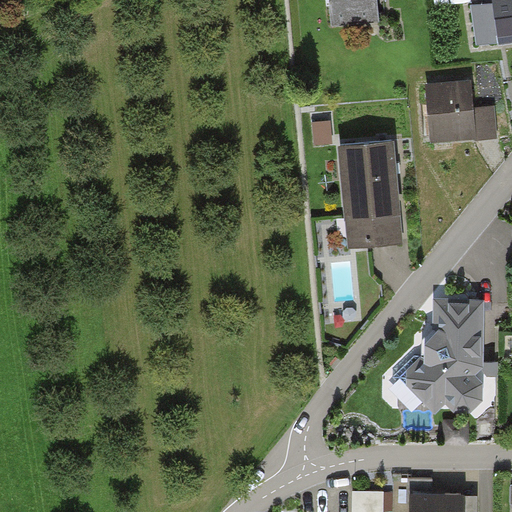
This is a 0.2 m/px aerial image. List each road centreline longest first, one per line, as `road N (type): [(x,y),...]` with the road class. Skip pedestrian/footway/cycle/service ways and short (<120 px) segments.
road 1 (unclassified): [(277,460),(511,182)]
road 2 (residential): [(511,457),(277,460)]
